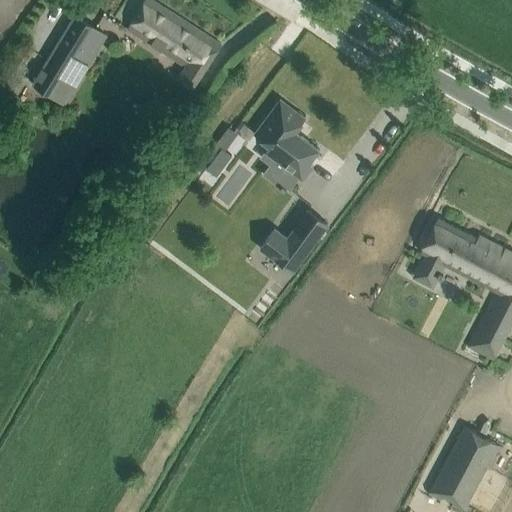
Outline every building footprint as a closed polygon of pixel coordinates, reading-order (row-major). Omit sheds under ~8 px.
[(153,0),(144,0),(136,13),(127,28),(185,66),(177,78),(193,88),(221,44),(153,0)] [(70,25),(34,84),(54,97),(65,79),(76,86),(101,42),(107,32),(77,14),(70,25)] [(280,99),(254,134),(272,147),(265,156),(271,160),(283,169),(285,165),(299,176),(302,178),(312,165),(309,163),(319,149),(295,131),(305,118),(280,99)] [(232,153),(221,146),(206,166),(217,174),(232,153)] [(274,228),(260,247),(292,271),(328,223),(309,209),(287,238),(274,228)] [(495,291),(467,345),(494,359),(511,324),(511,251),(479,235),(478,238),(438,217),(420,252),(424,254),(412,276),(432,286),(443,265),(495,291)] [(490,469),(502,446),(464,426),(428,493),(440,499),(442,495),(453,501),(451,505),(463,511),(487,467),(490,469)]
